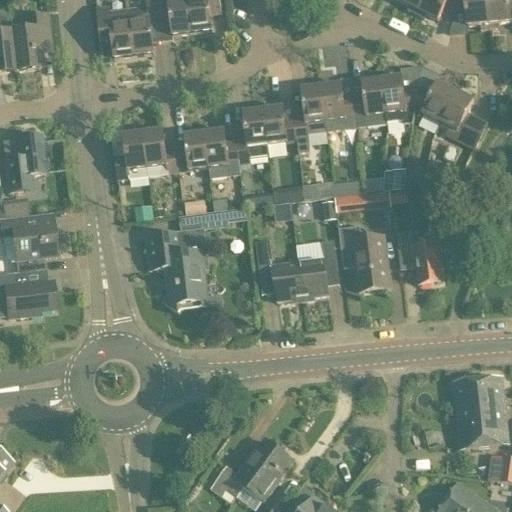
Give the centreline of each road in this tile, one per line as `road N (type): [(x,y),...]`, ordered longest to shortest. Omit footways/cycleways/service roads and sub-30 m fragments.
road 1 (residential): [(79,104),(217,88),(259,56)]
road 2 (residential): [(511,64),(462,64),(355,30)]
road 3 (residential): [(393,511),(392,355)]
road 4 (tertiary): [(392,355),(237,372)]
road 5 (unclassified): [(98,243),(79,104)]
road 6 (tertiary): [(511,346),(392,355)]
